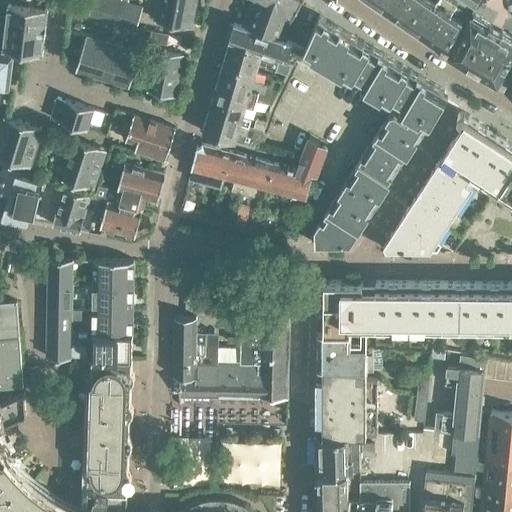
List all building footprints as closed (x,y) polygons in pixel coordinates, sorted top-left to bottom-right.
[(92,0),(89,12),(105,17),(109,0),(92,0)] [(123,0),(109,0),(105,17),(121,21),(127,1),(123,0)] [(158,0),(155,18),(192,25),(192,24),(193,24),(192,24),(194,11),(195,11),(195,10),(196,0),(158,0)] [(251,0),(243,23),(284,37),(291,16),(300,0),(251,0)] [(369,0),(388,13),(396,0),(369,0)] [(396,0),(388,13),(406,25),(422,0),(396,0)] [(422,0),(406,25),(424,37),(448,0),(435,0),(434,0),(422,0)] [(457,2),(454,0),(448,0),(424,37),(442,50),(462,18),(451,10),(457,2)] [(12,2),(12,1),(9,1),(8,4),(9,4),(4,45),(3,45),(3,48),(6,48),(20,50),(40,52),(40,53),(43,53),(43,50),(45,33),(46,26),(48,9),(49,6),(46,6),(12,2)] [(127,1),(121,21),(137,26),(143,5),(127,1)] [(497,27),(493,25),(473,13),(450,53),(453,54),(452,55),(465,63),(465,62),(468,64),(468,63),(474,67),(497,27)] [(362,79),(379,50),(319,14),(311,33),(305,45),(304,49),(352,78),(353,76),(362,79)] [(262,49),(280,55),(298,62),(305,45),(284,37),(243,23),(235,20),(229,38),(231,38),(231,39),(262,49)] [(497,81),(511,55),(511,36),(497,27),(474,67),(480,71),(481,72),(494,80),(495,79),(497,81)] [(169,33),(152,29),(150,40),(167,43),(169,33)] [(302,30),(296,42),(305,45),(311,33),(302,30)] [(86,35),(78,62),(76,69),(129,86),(140,51),(86,35)] [(262,49),(231,39),(228,51),(225,50),(222,61),(255,72),(258,61),(267,64),(270,55),(261,52),(262,49)] [(151,69),(180,75),(184,53),(156,47),(151,69)] [(0,50),(0,86),(10,88),(11,79),(14,53),(0,50)] [(448,92),(379,50),(362,79),(368,82),(366,86),(390,101),(392,99),(412,111),(411,113),(408,118),(425,128),(428,123),(429,124),(448,92)] [(275,69),(287,73),(290,63),(279,59),(275,69)] [(255,72),(222,61),(220,70),(222,70),(219,79),(259,91),(275,95),(279,87),(253,79),(255,72)] [(151,69),(147,90),(176,95),(180,75),(151,69)] [(215,85),(212,95),(245,105),(254,107),(257,98),(272,103),(273,99),(275,95),(259,91),(219,79),(217,86),(215,85)] [(211,105),(209,113),(248,125),(251,117),(242,114),(245,105),(212,95),(209,104),(211,105)] [(59,120),(87,128),(94,107),(66,98),(58,96),(51,117),(59,119),(59,120)] [(425,128),(408,118),(395,109),(391,110),(368,146),(398,165),(406,152),(408,153),(425,128)] [(511,142),(466,112),(464,111),(462,111),(461,112),(460,112),(459,113),(458,114),(457,116),(457,117),(457,118),(458,119),(458,120),(459,121),(463,124),(447,148),(476,167),(471,175),(511,201),(511,142)] [(166,159),(176,127),(134,113),(126,138),(137,142),(135,150),(166,159)] [(205,120),(202,130),(204,130),(204,131),(236,140),(262,148),(267,132),(263,131),(263,129),(253,126),(248,125),(209,113),(207,120),(205,120)] [(0,124),(0,154),(31,164),(42,127),(42,126),(5,114),(1,125),(0,124)] [(256,118),(253,126),(263,129),(266,121),(256,118)] [(297,167),(273,161),(267,188),(305,197),(312,171),(317,173),(328,145),(310,134),(297,167)] [(100,146),(75,138),(62,177),(87,185),(94,187),(106,149),(100,146)] [(213,173),(225,177),(232,150),(203,142),(197,145),(191,168),(192,168),(190,177),(211,183),(213,173)] [(368,146),(342,185),(374,206),(391,180),(389,178),(398,165),(368,146)] [(412,202),(447,225),(474,184),(468,180),(471,175),(476,167),(447,148),(412,202)] [(232,188),(242,190),(251,155),(232,150),(225,177),(234,179),(232,188)] [(251,155),(242,190),(255,194),(257,185),(267,188),(273,161),(251,155)] [(158,200),(158,199),(166,172),(125,161),(115,199),(114,199),(114,200),(143,208),(146,197),(158,200)] [(2,165),(0,172),(14,177),(16,170),(2,165)] [(16,170),(14,177),(2,213),(2,215),(29,220),(31,211),(36,212),(42,186),(37,185),(38,177),(16,170)] [(56,209),(53,223),(81,230),(84,216),(87,206),(95,208),(98,196),(63,185),(56,209)] [(315,227),(316,243),(350,242),(374,206),(342,185),(315,227)] [(143,208),(114,200),(108,198),(107,199),(98,196),(95,208),(94,210),(104,212),(100,226),(135,235),(143,208)] [(432,248),(447,225),(412,202),(384,244),(385,245),(386,247),(386,248),(432,249),(432,248)] [(246,225),(251,206),(240,203),(235,222),(246,225)] [(217,211),(215,217),(226,219),(228,213),(217,211)] [(269,222),(257,220),(256,227),(267,230),(269,222)] [(49,258),(49,282),(73,282),(73,258),(49,257),(49,258)] [(98,258),(94,258),(94,259),(94,283),(134,283),(134,259),(98,258)] [(352,324),(351,280),(319,280),(318,324),(352,324)] [(352,324),(511,325),(511,281),(351,280),(352,324)] [(73,282),(49,282),(48,307),(72,307),(73,282)] [(134,283),(94,283),(93,307),(133,308),(134,283)] [(260,363),(260,378),(254,378),(253,395),(288,396),(288,387),(290,296),(270,297),(243,296),(216,295),(215,305),(244,306),(243,344),(243,363),(260,363)] [(0,301),(0,387),(23,385),(17,300),(0,301)] [(48,307),(48,331),(72,332),(72,307),(48,307)] [(133,333),(133,308),(93,307),(93,332),(133,333)] [(179,393),(217,394),(218,344),(218,329),(196,329),(196,316),(175,315),(174,375),(180,375),(179,393)] [(318,324),(318,334),(318,346),(352,346),(352,324),(318,324)] [(72,332),(48,331),(47,356),(71,356),(72,332)] [(133,333),(93,332),(92,357),(132,357),(133,333)] [(253,395),(254,378),(260,378),(260,363),(243,363),(243,344),(218,344),(217,394),(253,395)] [(352,346),(318,346),(318,366),(335,367),(367,367),(373,367),(373,347),(352,346)] [(437,410),(436,428),(439,429),(454,430),(455,430),(467,432),(478,433),(481,409),(486,362),(486,357),(461,353),(460,365),(448,364),(446,382),(458,383),(455,412),(437,410)] [(90,425),(130,426),(132,358),(92,357),(90,425)] [(318,366),(318,388),(318,434),(360,433),(360,432),(378,431),(378,377),(367,377),(367,367),(335,367),(318,366)] [(414,417),(425,419),(431,373),(399,370),(398,381),(418,383),(414,417)] [(0,426),(26,414),(24,392),(3,402),(0,397),(0,426)] [(481,511),(511,511),(511,411),(492,409),(491,409),(482,497),(481,511)] [(128,499),(130,426),(90,425),(88,490),(96,490),(128,499)] [(454,430),(453,447),(454,447),(455,448),(453,471),(469,473),(475,473),(478,433),(467,432),(455,430),(454,430)] [(347,464),(347,470),(356,470),(356,464),(361,464),(360,433),(318,434),(319,465),(347,464)] [(375,453),(374,441),(362,441),(362,453),(375,453)] [(90,511),(83,510),(67,503),(57,498),(47,492),(32,482),(19,470),(12,461),(5,452),(0,444),(0,506),(6,511),(90,511)] [(447,511),(448,497),(452,471),(433,469),(427,468),(423,496),(427,496),(425,511),(447,511)] [(347,470),(335,470),(319,470),(319,511),(360,511),(350,511),(350,498),(348,499),(347,470)] [(448,497),(447,511),(471,511),(475,473),(469,473),(453,471),(452,471),(448,497)] [(360,481),(360,497),(360,511),(410,511),(410,480),(360,481)] [(127,511),(128,499),(96,490),(90,511),(127,511)] [(258,511),(257,511),(251,506),(248,504),(245,502),(241,501),(238,499),(234,498),(230,497),(227,496),(223,496),(219,496),(216,496),(212,496),(209,497),(205,497),(200,499),(195,501),(190,504),(185,507),(179,511),(258,511)]
